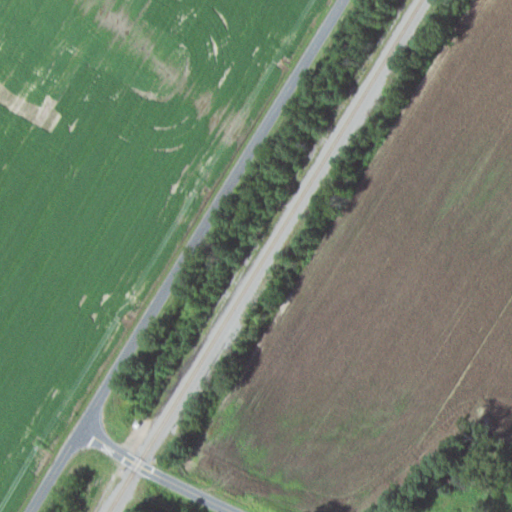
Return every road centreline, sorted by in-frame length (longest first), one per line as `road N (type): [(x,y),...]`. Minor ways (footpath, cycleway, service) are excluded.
road 1 (residential): [(27,511),(342,0)]
road 2 (residential): [(236,511),(77,429)]
